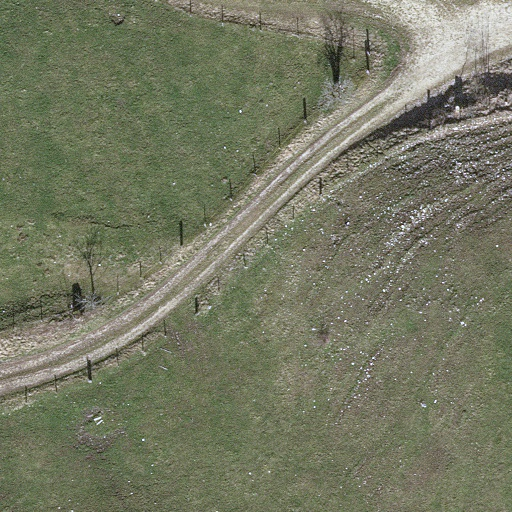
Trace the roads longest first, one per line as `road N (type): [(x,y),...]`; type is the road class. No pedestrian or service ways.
road 1 (track): [(0,385),(21,381),(177,294),(431,57),(511,40)]
road 2 (track): [(431,57),(275,31),(176,0)]
